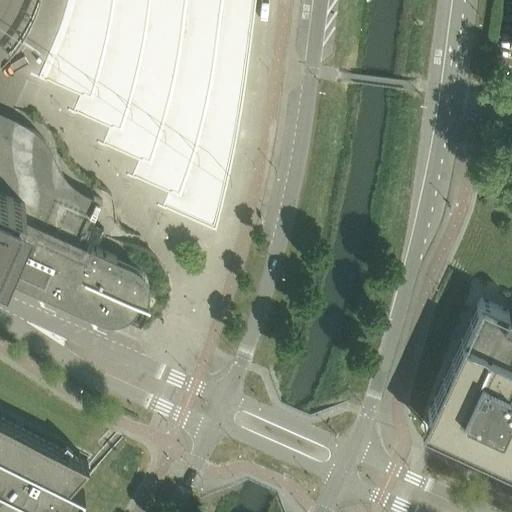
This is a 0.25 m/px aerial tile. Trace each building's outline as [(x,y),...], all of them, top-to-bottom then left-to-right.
[(43,78),(39,76),(31,72),(30,74),(46,80),(80,95),(73,110),(69,108),(68,109),(109,127),(103,142),(98,140),(97,142),(139,160),(132,175),(127,173),(127,174),(168,192),(163,206),(158,203),(157,205),(214,230),(214,228),(164,206),(170,193),(178,196),(181,197),(194,161),(203,130),(208,107),(213,79),(218,51),(221,27),(224,0),(220,0),(215,47),(210,83),(200,128),(190,161),(179,193),(171,190),(171,192),(134,175),(140,161),(142,161),(152,165),(154,158),(167,117),(175,84),(182,47),(187,13),(188,0),(184,0),(183,16),(179,42),(176,64),(168,98),(160,130),(150,161),(149,161),(142,158),(141,159),(105,143),(111,128),(122,133),(125,125),(133,99),(139,74),(144,51),(147,34),(151,12),(151,0),(148,0),(147,15),(142,44),(136,73),(132,92),(120,128),(113,125),(112,127),(75,111),(81,96),(93,100),(100,75),(107,44),(114,13),(115,0),(112,0),(112,8),(106,37),(103,53),(97,74),(91,96),(83,93),(83,94),(43,78)] [(39,76),(43,78),(62,36),(69,14),(73,0),(254,0),(248,57),(243,90),(230,163),(215,228),(214,228),(214,230),(216,230),(221,210),(230,174),(239,129),(244,93),(250,54),(254,17),(256,0),(68,0),(64,12),(57,35),(39,76)] [(143,247),(134,243),(110,233),(116,218),(117,220),(119,223),(122,226),(125,229),(128,231),(138,235),(139,236),(140,236),(141,235),(140,234),(139,235),(128,230),(125,227),(121,225),(119,221),(117,217),(116,213),(115,200),(114,197),(113,194),(111,191),(108,189),(106,188),(92,182),(87,179),(84,177),(79,173),(74,169),(71,164),(67,159),(64,154),(61,146),(57,138),(53,132),(48,126),(42,121),(36,117),(29,113),(16,108),(14,112),(12,115),(0,109),(0,265),(21,275),(22,273),(46,283),(45,285),(100,309),(104,311),(109,311),(114,311),(119,310),(124,308),(128,306),(132,303),(135,299),(137,294),(148,299),(149,298),(154,300),(141,329),(145,327),(150,324),(155,320),(159,315),(163,310),(166,304),(167,299),(169,292),(169,286),(168,279),(167,273),(164,267),(161,262),(157,257),(152,252),(147,249),(143,247)] [(511,307),(509,309),(509,310),(481,297),(421,426),(511,467),(511,307)] [(0,511),(42,511),(47,507),(57,511),(73,511),(84,490),(67,482),(88,460),(0,414),(0,511)]
